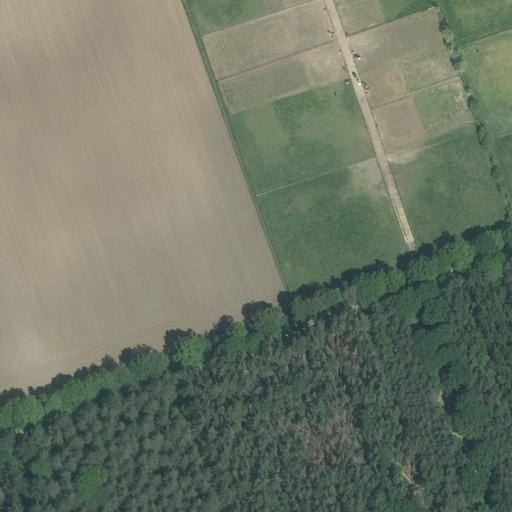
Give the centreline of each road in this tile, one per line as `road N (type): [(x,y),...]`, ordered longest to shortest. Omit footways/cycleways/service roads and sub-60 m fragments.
road 1 (track): [(511,252),(0,435)]
road 2 (track): [(488,511),(409,289)]
